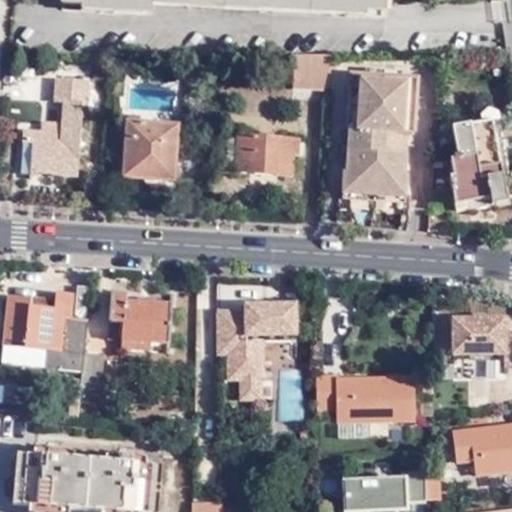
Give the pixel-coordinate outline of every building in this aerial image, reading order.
[(61,0),(61,6),(149,12),(150,4),(382,17),(383,0),(61,0)] [(329,95),(331,60),(294,60),(292,91),(329,95)] [(367,72),(366,80),(403,82),(403,76),(367,72)] [(403,82),(366,80),(357,79),(355,107),(353,134),(371,135),(371,139),(351,138),(347,176),(345,176),(343,197),(407,201),(409,179),(404,178),(405,159),(389,158),(386,155),(388,136),(408,137),(410,137),(412,110),(414,83),(403,82)] [(33,147),(31,177),(78,180),(84,84),(56,83),(55,105),(64,106),(62,129),(46,128),(44,135),(28,134),(27,141),(22,141),(22,147),(33,147)] [(493,120),(453,128),(458,156),(453,158),(453,160),(450,161),(453,177),(449,177),(454,206),(473,202),(475,210),(507,204),(493,120)] [(177,128),(127,125),(123,180),(173,184),(177,128)] [(405,159),(408,137),(388,136),(386,155),(389,158),(405,159)] [(298,142),(239,138),(237,173),(291,177),(293,156),(297,157),(298,142)] [(19,176),(31,177),(33,147),(22,147),(19,176)] [(81,364),(82,350),(84,318),(68,316),(70,292),(52,289),(52,298),(51,306),(26,304),(27,296),(5,293),(1,344),(44,348),(43,365),(80,369),(81,364)] [(120,338),(148,340),(167,342),(170,304),(124,300),(124,294),(109,294),(107,322),(121,322),(120,338)] [(52,298),(27,296),(26,304),(51,306),(52,298)] [(266,400),(265,338),(297,337),(297,300),(215,302),(216,357),(225,357),(225,383),(235,382),(236,401),(266,400)] [(499,318),(447,319),(447,354),(498,354),(498,365),(511,365),(511,332),(499,333),(499,318)] [(148,349),(148,340),(120,338),(120,347),(148,349)] [(104,352),(82,350),(81,364),(80,369),(79,384),(101,386),(103,364),(104,352)] [(372,436),(372,422),(415,421),(415,373),(316,374),(317,416),(337,416),(337,436),(372,436)] [(77,417),(79,386),(71,385),(68,416),(77,417)] [(511,423),(448,432),(452,462),(469,460),(471,474),(511,469),(511,423)] [(44,456),(15,454),(11,504),(110,511),(156,511),(160,466),(132,463),(132,458),(118,457),(117,462),(58,457),(58,452),(44,451),(44,456)] [(426,471),(343,473),(345,511),(374,511),(409,510),(409,503),(427,504),(426,471)]
